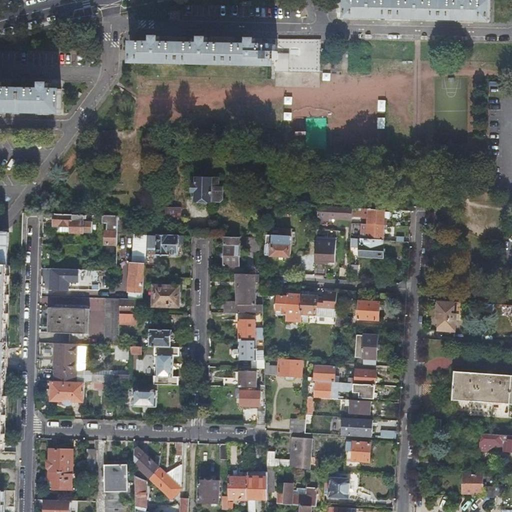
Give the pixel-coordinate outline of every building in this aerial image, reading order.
[(433,18),(434,0),(336,0),(336,11),(345,11),(345,16),(361,17),(377,17),(410,18),(425,18),(433,18)] [(434,0),(433,18),(457,19),(473,19),(489,19),(489,0),(434,0)] [(247,43),(236,43),(207,42),(207,37),(200,37),(199,42),(188,42),(159,41),(159,36),(151,36),(151,41),(140,41),(131,41),(130,62),(274,64),(274,70),(319,71),(320,39),(274,38),(274,44),(255,43),(255,37),(247,37),(247,43)] [(0,111),(3,111),(37,112),(51,112),(60,112),(60,89),(48,88),(48,82),(41,82),(41,88),(1,87),(1,81),(0,81),(0,111)] [(191,177),(190,191),(194,191),(194,196),(194,199),(218,200),(220,198),(221,185),(217,185),(217,177),(191,177)] [(321,216),(320,219),(327,220),(327,216),(348,218),(349,207),(325,206),(321,205),(321,216)] [(360,218),(360,223),(383,224),(383,217),(384,209),(351,207),(350,217),(360,218)] [(85,214),(42,213),(42,221),(54,222),(54,224),(55,224),(71,225),(71,231),(90,232),(91,222),(82,222),(82,219),(85,219),(85,214)] [(116,233),(116,215),(101,215),(101,222),(105,222),(105,245),(116,245),(116,233)] [(359,238),(382,239),(383,229),(385,229),(386,224),(385,224),(383,224),(360,223),(359,238)] [(145,256),(146,235),(133,234),(131,255),(145,256)] [(178,235),(156,234),(156,254),(167,255),(167,253),(177,254),(178,243),(178,235)] [(260,237),(260,243),(264,243),(263,254),(288,255),(289,235),(260,234),(260,237)] [(238,266),(238,237),(223,236),(223,265),(238,266)] [(349,243),(349,246),(358,246),(358,254),(381,256),(382,239),(359,238),(349,237),(349,243)] [(319,238),(318,262),(324,263),(324,260),(333,261),(335,239),(319,238)] [(127,298),(132,298),(142,298),(143,276),(144,268),(145,256),(131,255),(131,261),(129,261),(127,298)] [(0,451),(3,452),(8,265),(7,265),(0,264),(0,451)] [(68,269),(50,268),(50,289),(67,289),(68,282),(68,269)] [(68,269),(68,282),(78,283),(78,281),(70,281),(71,269),(68,269)] [(98,283),(99,270),(71,269),(70,281),(78,281),(78,283),(98,283)] [(261,312),(261,303),(255,303),(254,281),(258,281),(258,274),(236,273),(237,300),(223,301),(224,312),(261,312)] [(175,306),(176,288),(172,288),(156,287),(154,305),(175,306)] [(306,290),(301,290),(301,294),(299,322),(306,323),(306,314),(334,316),(334,315),(334,307),(335,290),(323,290),(323,297),(315,296),(316,295),(306,294),(306,290)] [(299,322),(301,294),(285,293),(285,295),(275,295),(275,303),(273,303),(273,310),(274,314),(284,315),(284,321),(299,322)] [(119,298),(105,298),(103,345),(117,345),(118,323),(118,321),(118,312),(119,298)] [(127,298),(119,298),(118,312),(131,313),(132,298),(127,298)] [(357,317),(357,319),(359,319),(359,317),(377,318),(378,301),(357,300),(356,317),(357,317)] [(453,312),(454,301),(437,300),(436,318),(438,319),(438,330),(454,332),(455,313),(453,312)] [(52,332),(69,333),(85,333),(86,308),(52,307),(52,332)] [(118,321),(118,323),(136,324),(136,313),(135,313),(131,313),(118,312),(118,321)] [(334,315),(334,316),(333,324),(351,326),(352,317),(334,315)] [(238,338),(256,338),(255,318),(238,318),(238,338)] [(142,337),(142,346),(148,346),(164,346),(170,347),(170,338),(171,338),(173,336),(173,333),(171,331),(171,329),(149,329),(149,338),(142,337)] [(361,359),(361,363),(374,364),(374,360),(376,335),(356,333),(354,356),(362,356),(361,359)] [(263,367),(263,362),(263,358),(256,358),(256,338),(238,338),(238,349),(238,357),(238,359),(255,359),(255,367),(260,367),(263,367)] [(68,343),(53,343),(52,380),(73,381),(73,368),(74,344),(68,343)] [(83,344),(74,344),(73,368),(79,369),(82,364),(83,344)] [(140,346),(130,345),(130,353),(139,354),(140,346)] [(157,354),(156,384),(177,385),(177,376),(172,376),(173,354),(178,355),(178,347),(170,347),(164,346),(164,354),(157,354)] [(301,359),(297,359),(277,358),(277,366),(267,365),(267,362),(263,362),(263,367),(263,370),(263,373),(300,375),(301,359)] [(306,376),(306,380),(329,381),(337,382),(337,375),(333,375),(334,365),(314,364),(313,376),(306,376)] [(222,386),(256,387),(256,370),(248,369),(248,372),(239,371),(239,377),(222,377),(222,386)] [(352,382),(352,383),(373,385),(373,384),(374,370),(354,369),(354,377),(346,377),(346,382),(352,382)] [(511,374),(455,371),(455,370),(454,370),(452,400),(453,400),(453,399),(461,400),(461,397),(468,398),(468,400),(493,402),(493,400),(501,400),(501,402),(511,403),(511,374)] [(129,383),(129,374),(112,374),(112,377),(99,377),(99,382),(104,382),(112,383),(129,383)] [(52,380),(49,380),(48,400),(61,401),(62,402),(62,403),(63,403),(64,404),(65,404),(66,404),(67,404),(68,404),(69,404),(70,403),(71,403),(71,402),(72,401),(82,402),(83,381),(73,381),(52,380)] [(328,397),(328,398),(336,399),(337,391),(352,392),(352,383),(352,382),(346,382),(345,382),(337,382),(329,381),(329,384),(311,383),(310,386),(314,386),(313,396),(328,397)] [(111,397),(112,383),(104,382),(103,389),(103,397),(111,397)] [(352,383),(352,392),(351,397),(358,397),(372,398),(373,385),(352,383)] [(259,406),(260,390),(255,390),(255,388),(235,387),(234,397),(240,397),(240,405),(259,406)] [(155,406),(156,390),(134,390),(133,405),(155,406)] [(113,397),(111,397),(103,397),(103,407),(112,408),(113,397)] [(368,413),(368,401),(349,399),(349,412),(368,413)] [(256,425),(264,425),(264,411),(256,411),(256,425)] [(292,419),(291,432),(303,433),(304,420),(292,419)] [(343,430),(343,435),(351,436),(351,435),(370,436),(370,431),(371,420),(352,419),(351,431),(343,430)] [(511,435),(481,433),(481,437),(479,437),(479,440),(480,440),(480,442),(479,442),(478,449),(485,450),(490,447),(490,444),(503,445),(503,450),(510,450),(510,453),(511,455),(511,435)] [(271,466),(309,469),(310,438),(290,437),(289,459),(274,458),(274,451),(265,450),(265,466),(271,466)] [(343,471),(355,472),(356,461),(368,461),(369,443),(352,442),(351,460),(343,460),(343,471)] [(137,447),(133,450),(133,451),(134,463),(134,464),(134,465),(148,478),(158,468),(137,447)] [(49,449),(49,472),(72,472),(72,449),(65,449),(56,449),(49,449)] [(90,473),(95,473),(95,450),(86,450),(86,473),(90,473)] [(126,491),(126,464),(103,464),(104,492),(126,491)] [(158,468),(148,478),(170,498),(180,488),(181,466),(166,475),(158,468)] [(246,475),(246,499),(266,500),(266,495),(265,469),(257,469),(257,475),(246,475)] [(72,472),(49,472),(48,488),(71,489),(72,472)] [(481,493),(482,473),(462,472),(462,492),(481,493)] [(227,499),(246,499),(246,475),(242,475),(227,474),(227,496),(227,499)] [(323,478),(323,493),(328,494),(328,497),(348,498),(349,478),(336,477),(336,474),(329,474),(329,478),(323,478)] [(134,491),(134,511),(144,511),(143,511),(145,507),(144,480),(134,475),(134,491)] [(218,481),(198,480),(198,501),(217,502),(218,481)] [(277,503),(310,505),(315,506),(316,487),(305,486),(304,495),(292,494),(292,482),(283,482),(283,494),(277,494),(277,503)] [(178,511),(185,511),(187,496),(180,495),(178,511)] [(68,511),(69,500),(44,499),(43,511),(68,511)] [(255,511),(256,502),(247,502),(246,511),(255,511)]
